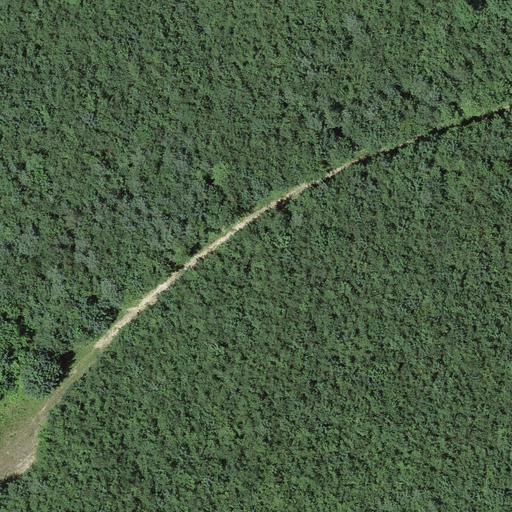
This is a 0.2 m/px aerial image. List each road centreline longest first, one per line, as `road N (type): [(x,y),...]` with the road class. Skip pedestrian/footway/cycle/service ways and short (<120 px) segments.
road 1 (track): [(511,111),(276,203),(139,309),(0,466)]
road 2 (track): [(322,0),(342,44),(385,73),(443,134)]
